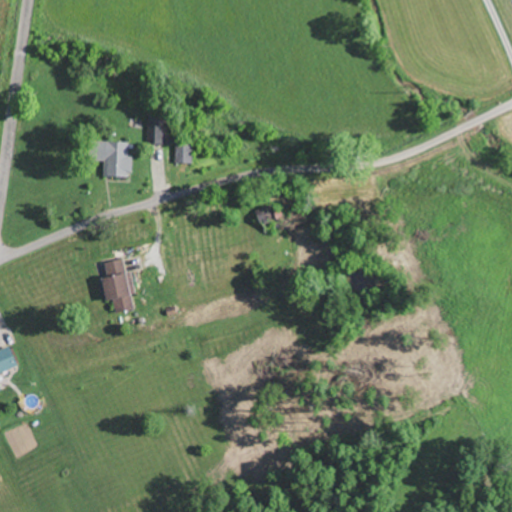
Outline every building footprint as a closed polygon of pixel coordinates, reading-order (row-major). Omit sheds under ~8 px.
[(151,144),(179,145),(179,163),(197,163),(197,141),(179,141),(179,117),(172,117),(172,110),(151,110),(151,144)] [(108,177),(136,177),(136,142),(108,142),(108,177)] [(268,234),(287,226),(277,201),(257,209),(268,234)] [(106,263),(115,314),(138,310),(129,259),(106,263)] [(0,373),(19,367),(12,346),(0,350),(0,391),(2,391),(0,384),(0,373)]
